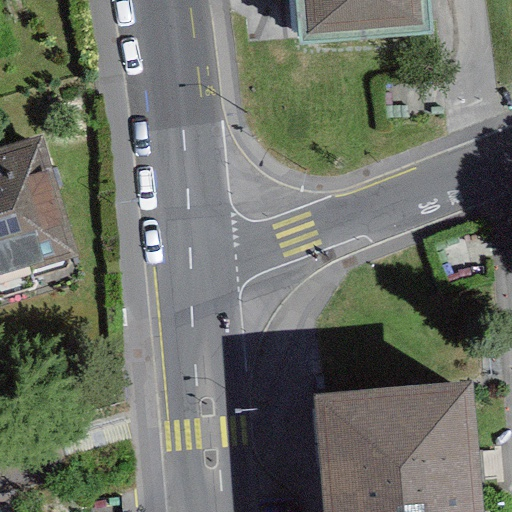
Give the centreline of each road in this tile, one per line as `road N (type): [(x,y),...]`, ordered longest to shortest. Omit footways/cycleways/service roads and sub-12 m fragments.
road 1 (residential): [(195,267),(511,164)]
road 2 (residential): [(195,267),(186,122),(166,0)]
road 3 (residential): [(218,511),(195,267)]
